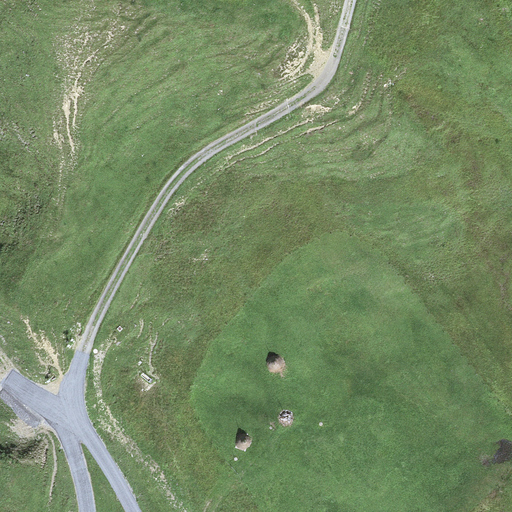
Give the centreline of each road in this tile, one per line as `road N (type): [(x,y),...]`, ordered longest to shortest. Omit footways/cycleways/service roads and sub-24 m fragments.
road 1 (track): [(69,409),(94,324),(163,196),(197,158),(314,88),(335,57),(350,0)]
road 2 (track): [(134,511),(69,409)]
